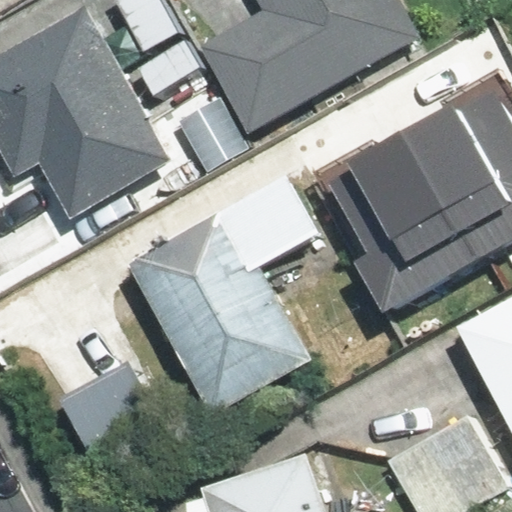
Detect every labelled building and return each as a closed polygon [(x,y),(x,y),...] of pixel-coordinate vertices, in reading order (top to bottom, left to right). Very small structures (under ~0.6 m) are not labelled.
[(272,0),(282,16),(217,52),(265,136),(438,38),(416,0),(272,0)] [(103,16),(0,71),(0,128),(30,183),(56,169),(86,224),(195,165),(168,115),(211,92),(174,25),(123,53),(103,16)] [(375,262),(403,309),(511,246),(511,92),(352,184),(391,253),(375,262)] [(244,209),(145,263),(239,428),(338,371),(283,275),(347,239),(315,184),(251,221),(244,209)] [(75,239),(53,205),(0,237),(0,259),(12,278),(75,239)] [(511,316),(478,335),(511,396),(511,316)] [(511,463),(486,419),(401,467),(426,511),(489,511),(511,499),(511,463)] [(345,511),(328,460),(223,496),(228,511),(345,511)]
